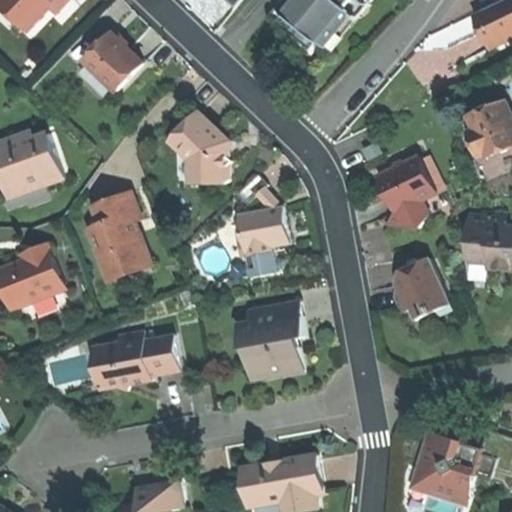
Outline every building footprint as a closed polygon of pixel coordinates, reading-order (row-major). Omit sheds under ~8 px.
[(7,0),(35,27),(53,8),(60,15),(74,0),(7,0)] [(291,0),(284,9),(288,12),(297,0),(291,0)] [(297,0),(288,12),(289,13),(289,14),(329,47),(357,13),(361,16),(373,0),(297,0)] [(511,38),(511,0),(506,0),(485,11),(492,27),(490,28),(498,46),(511,38)] [(288,12),(284,9),(279,5),(272,13),(282,22),(289,14),(289,13),(288,12)] [(128,47),(115,34),(89,61),(93,65),(115,87),(119,90),(145,63),(128,47)] [(115,87),(93,65),(86,73),(109,94),(115,87)] [(511,149),(511,108),(509,101),(471,116),(476,130),(470,132),(481,157),(487,155),(489,159),(507,151),(511,149)] [(214,125),(200,112),(178,135),(178,146),(192,159),(193,179),(212,179),(213,184),(228,184),(233,180),(232,166),(236,161),(232,157),(232,151),(224,144),(229,138),(214,125)] [(68,178),(52,134),(39,139),(36,131),(4,142),(7,150),(0,152),(0,165),(4,176),(12,198),(68,178)] [(385,153),(380,143),(366,150),(370,160),(385,153)] [(423,159),(422,156),(381,176),(389,194),(398,213),(424,200),(440,193),(439,192),(423,159)] [(430,156),(423,159),(439,192),(446,189),(430,156)] [(271,185),(262,175),(241,194),(250,204),(259,196),(269,187),(271,185)] [(286,206),(269,187),(259,196),(271,209),(286,206)] [(144,219),(134,191),(115,198),(96,206),(103,225),(92,229),(110,276),(154,259),(139,221),(144,219)] [(431,215),(424,200),(398,213),(393,218),(397,226),(422,228),(431,215)] [(289,225),(286,206),(271,209),(242,214),(246,234),(238,235),(242,256),(250,255),(276,250),(275,247),(293,244),(289,225)] [(508,219),(472,216),(471,234),(474,234),(472,262),(492,263),(491,268),(511,269),(511,227),(507,227),(508,219)] [(69,288),(51,244),(35,251),(37,256),(17,265),(1,271),(17,310),(69,288)] [(280,272),(276,250),(250,255),(253,277),(280,272)] [(452,299),(433,258),(403,272),(398,286),(400,290),(397,298),(399,303),(401,308),(408,311),(414,309),(419,320),(434,313),(438,312),(436,306),(452,299)] [(306,319),(303,301),(254,310),(254,311),(259,310),(261,320),(241,324),(245,344),(255,342),(258,356),(252,357),(256,380),(308,371),(303,348),(301,348),(299,339),(310,337),(306,319)] [(185,371),(178,335),(149,340),(147,331),(122,336),(123,342),(97,347),(102,372),(110,370),(113,388),(122,387),(131,390),(136,376),(146,380),(147,382),(156,380),(155,377),(168,374),(185,371)] [(484,450),(477,472),(494,477),(496,471),(511,476),(511,438),(507,437),(488,431),(483,449),(484,450)] [(469,499),(477,472),(484,450),(483,449),(434,434),(419,483),(469,499)] [(320,494),(327,492),(320,455),(283,462),(248,469),(255,506),(298,498),(300,510),(322,506),(320,494)] [(511,476),(496,471),(494,477),(508,481),(511,490),(511,476)] [(187,508),(183,481),(149,487),(150,492),(142,499),(132,508),(124,505),(116,511),(173,511),(172,511),(187,508)]
